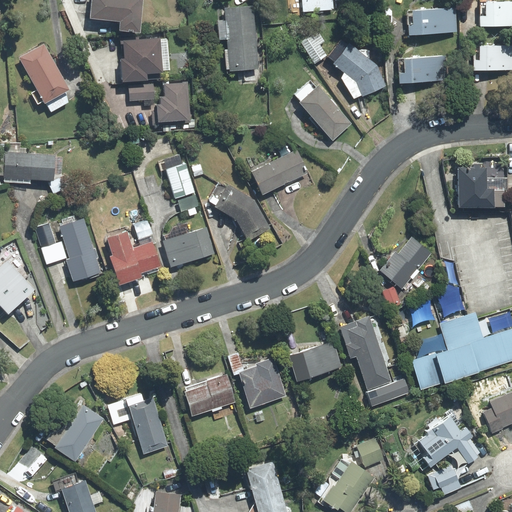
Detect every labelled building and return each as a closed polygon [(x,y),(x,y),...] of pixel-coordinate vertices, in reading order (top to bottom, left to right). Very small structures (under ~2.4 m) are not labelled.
[(91,0),(90,18),(121,22),(120,30),(141,32),(143,0),(91,0)] [(302,0),(303,12),(333,9),(332,0),(302,0)] [(480,16),(481,26),(511,25),(511,1),(486,2),(486,16),(480,16)] [(254,6),(225,9),(226,21),(218,21),(220,40),(227,40),(256,37),(254,6)] [(407,11),(409,35),(457,32),(456,8),(407,11)] [(365,34),(367,62),(383,61),(382,33),(365,34)] [(365,34),(351,35),(353,63),(367,62),(365,34)] [(340,64),(353,63),(351,35),(338,36),(340,64)] [(340,64),(338,36),(320,37),(322,65),(340,64)] [(256,37),(227,40),(228,50),(225,50),(227,70),(230,69),(230,71),(259,69),(256,37)] [(169,69),(167,38),(161,39),(161,38),(124,40),(125,59),(122,59),(123,81),(147,80),(147,74),(163,73),(163,70),(169,69)] [(69,90),(44,44),(19,57),(37,90),(32,93),(38,104),(44,101),(45,103),(51,112),(69,102),(67,92),(69,90)] [(511,45),(480,46),(480,60),(474,60),(474,70),(511,69),(511,45)] [(266,61),(283,86),(304,72),(287,46),(266,61)] [(446,56),(399,59),(400,83),(448,80),(446,56)] [(283,86),(298,107),(319,93),(304,72),(283,86)] [(153,82),(128,84),(130,101),(154,99),(153,82)] [(165,97),(160,97),(161,104),(157,105),(157,111),(152,111),(153,125),(190,122),(187,82),(164,84),(165,97)] [(314,129),(333,115),(319,93),(298,107),(314,129)] [(328,149),(348,135),(333,115),(314,129),(328,149)] [(130,145),(140,143),(138,134),(129,136),(130,145)] [(252,172),(263,194),(308,172),(297,150),(252,172)] [(54,194),(68,187),(62,175),(63,155),(5,152),(4,179),(47,181),(54,194)] [(180,154),(158,162),(161,171),(166,169),(176,198),(195,192),(185,162),(183,163),(180,154)] [(487,189),(487,168),(482,168),(482,164),(474,164),(474,168),(458,168),(459,208),(495,207),(494,189),(487,189)] [(226,189),(218,184),(208,201),(216,205),(215,207),(236,219),(249,240),(270,228),(254,200),(228,186),(226,189)] [(195,195),(178,200),(181,210),(199,205),(195,195)] [(63,226),(60,227),(70,259),(67,260),(73,281),(101,272),(96,258),(98,258),(95,248),(94,248),(84,218),(76,221),(75,215),(61,220),(63,226)] [(147,221),(134,226),(139,239),(152,234),(147,221)] [(47,264),(67,258),(61,241),(56,243),(49,223),(35,227),(47,264)] [(163,241),(172,267),(215,253),(207,227),(163,241)] [(160,266),(152,243),(133,249),(127,231),(107,238),(113,255),(110,256),(119,285),(142,277),(141,273),(160,266)] [(412,238),(399,254),(395,251),(380,270),(402,289),(431,254),(412,238)] [(0,303),(9,313),(34,290),(24,279),(28,275),(15,242),(0,255),(0,303)] [(394,287),(382,291),(389,308),(400,304),(394,287)] [(448,350),(413,361),(422,389),(511,360),(511,329),(483,338),(475,312),(439,323),(448,350)] [(357,356),(368,389),(391,381),(369,317),(340,327),(351,358),(357,356)] [(334,342),(290,356),(298,381),(342,367),(334,342)] [(239,372),(251,408),(286,396),(274,358),(256,364),(257,366),(239,372)] [(185,392),(193,416),(236,403),(227,375),(186,388),(187,391),(185,392)] [(404,379),(368,392),(373,405),(409,392),(404,379)] [(150,391),(107,405),(114,425),(133,419),(145,453),(168,446),(150,391)] [(511,392),(490,402),(493,408),(484,412),(493,433),(503,429),(503,428),(511,423),(511,392)] [(57,445),(55,448),(76,461),(103,419),(83,407),(69,429),(55,421),(45,438),(57,445)] [(468,464),(478,457),(467,441),(473,437),(466,427),(460,431),(450,416),(428,432),(429,435),(420,441),(429,454),(424,458),(431,467),(457,449),(468,464)] [(375,439),(357,447),(365,466),(383,458),(375,439)] [(333,485),(323,500),(338,511),(340,509),(344,511),(351,511),(374,478),(352,463),(350,465),(342,460),(333,473),(341,478),(335,486),(333,485)] [(247,470),(256,502),(282,494),(273,462),(247,470)] [(439,488),(442,495),(459,487),(450,465),(423,476),(430,492),(439,488)] [(62,491),(69,511),(95,511),(85,482),(79,484),(75,473),(52,481),(56,493),(62,491)] [(179,511),(181,495),(156,492),(154,511),(179,511)] [(287,511),(282,494),(256,502),(249,511),(287,511)] [(450,507),(451,511),(467,511),(472,510),(468,500),(450,507)]
